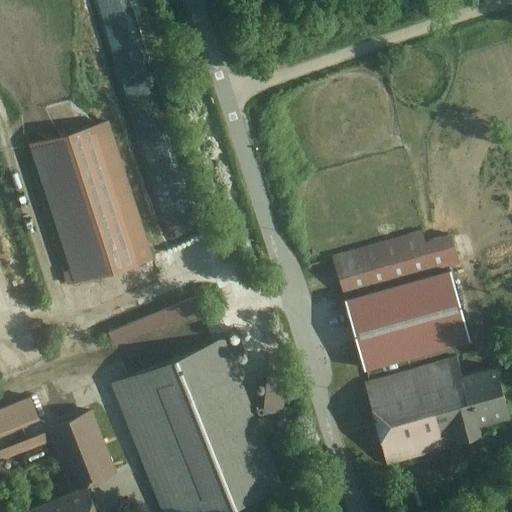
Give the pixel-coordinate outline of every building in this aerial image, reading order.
[(108,123),(32,146),(74,282),(150,258),(108,123)] [(423,231),(332,256),(342,295),(350,294),(449,265),(460,263),(452,233),(426,240),(423,231)] [(355,312),(348,314),(364,371),(471,340),(449,265),(350,294),(355,312)] [(242,338),(240,343),(238,349),(239,356),(243,362),(249,364),(257,365),(263,364),(266,362),(270,358),(272,353),(272,348),(271,341),(267,336),(262,334),(254,333),(247,335),(242,338)] [(227,337),(111,383),(161,511),(223,511),(285,488),(227,337)] [(458,358),(364,382),(385,464),(446,449),(442,437),(511,419),(497,365),(462,374),(458,358)] [(289,407),(291,364),(272,364),(271,407),(289,407)] [(92,410),(46,427),(69,489),(115,472),(92,410)] [(99,511),(90,486),(31,508),(31,511),(99,511)]
